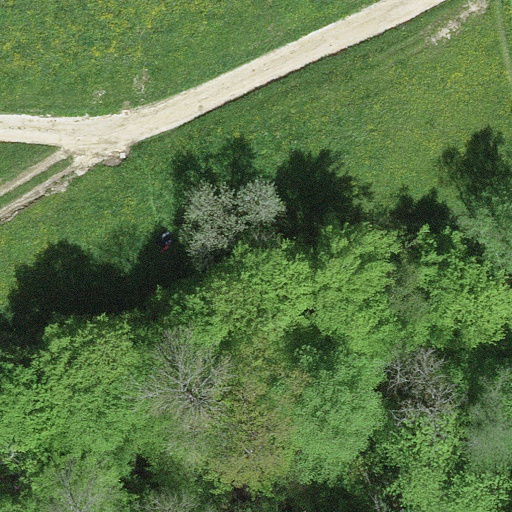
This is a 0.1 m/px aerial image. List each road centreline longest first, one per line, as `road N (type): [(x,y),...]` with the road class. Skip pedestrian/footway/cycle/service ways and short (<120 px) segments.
road 1 (track): [(0,130),(121,132),(409,0)]
road 2 (track): [(121,132),(0,203)]
